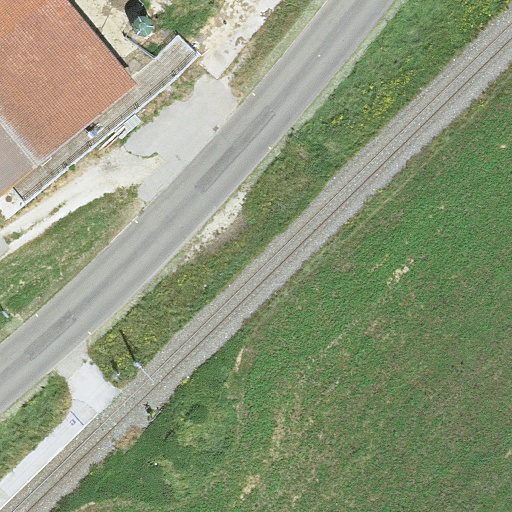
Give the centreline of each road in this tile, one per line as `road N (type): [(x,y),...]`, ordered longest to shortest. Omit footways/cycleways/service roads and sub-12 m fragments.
road 1 (tertiary): [(0,381),(197,192),(363,0)]
road 2 (track): [(54,337),(89,391),(141,436)]
